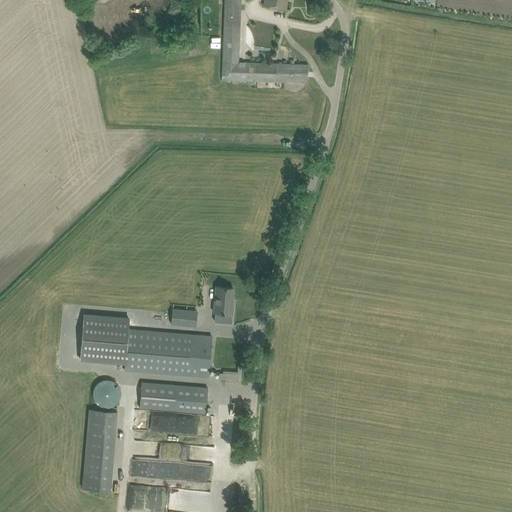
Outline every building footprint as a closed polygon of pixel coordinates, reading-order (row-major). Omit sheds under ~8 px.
[(298,82),(308,82),(308,64),(238,62),(240,0),(224,0),(222,80),(298,82)] [(264,0),(263,5),(286,10),(287,0),(264,0)] [(212,312),(232,314),(233,299),(232,299),(233,288),(215,286),(212,312)] [(171,324),(196,326),(197,310),(173,308),(171,324)] [(125,370),(208,376),(212,336),(128,329),(129,316),(84,312),(80,360),(126,364),(125,370)] [(219,378),(241,380),(242,365),(238,365),(237,373),(219,372),(219,378)] [(104,407),(106,407),(108,407),(110,406),(112,406),(114,405),(116,403),(118,402),(119,400),(120,398),(121,395),(121,392),(121,390),(120,388),(118,386),(118,384),(116,383),(115,381),(113,380),(111,380),(109,379),(106,379),(104,380),(102,380),(100,381),(98,383),(96,384),(95,386),(94,388),(93,391),(93,394),(94,397),(94,398),(95,400),(97,402),(98,404),(99,405),(101,406),(104,407)] [(139,408),(205,414),(205,413),(207,387),(141,382),(139,408)] [(82,488),(110,490),(117,411),(89,408),(82,488)]
